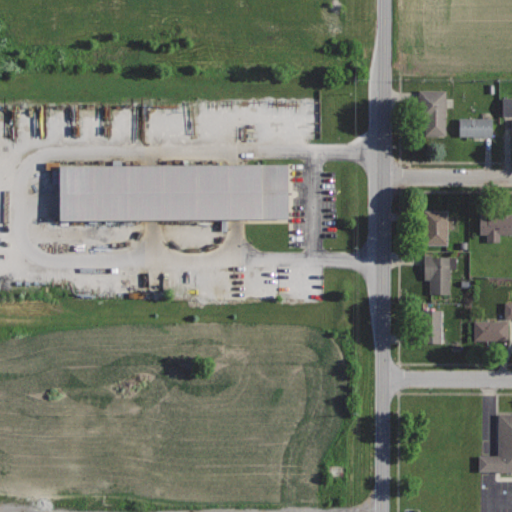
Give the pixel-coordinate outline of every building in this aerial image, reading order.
[(446,89),(418,89),(418,109),(425,109),(425,135),(446,136),(446,89)] [(511,97),(499,97),(500,122),(509,122),(509,139),(511,138),(511,97)] [(492,117),(459,117),(459,135),(492,136),(492,117)] [(288,163),(58,165),(59,220),(288,218),(288,163)] [(448,209),(424,209),(424,244),(448,244),(448,209)] [(511,213),(478,213),(478,233),(488,233),(488,241),(499,241),(499,233),(511,233),(511,213)] [(456,256),(431,256),(431,254),(424,254),(424,279),(429,278),(430,294),(450,294),(449,267),(456,267),(456,256)] [(441,309),(420,309),(420,342),(441,342),(441,309)] [(508,320),(473,320),(473,340),(508,340),(508,320)] [(511,412),(497,412),(497,453),(494,453),(489,453),(481,453),(476,453),(476,472),(480,472),(488,472),(494,472),(511,472),(511,412)]
